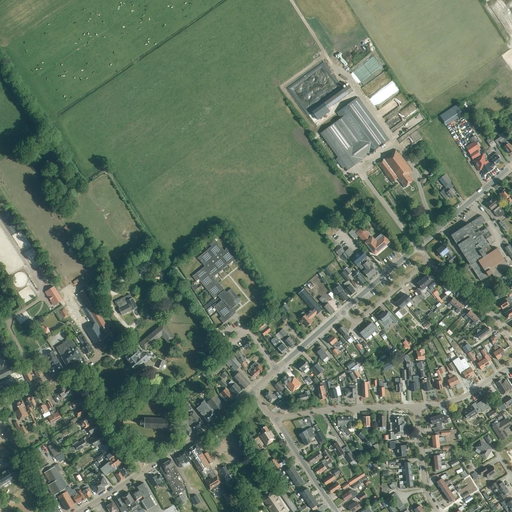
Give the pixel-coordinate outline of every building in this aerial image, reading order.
[(383,98),(394,90),(390,83),(368,98),(373,105),(377,102),(375,100),(377,99),(375,96),(380,93),(383,98)] [(324,103),(330,112),(333,107),(332,106),(345,97),(341,91),(324,103)] [(337,112),(341,118),(320,133),(347,170),(346,171),(363,159),(368,155),(389,140),(358,97),(337,112)] [(402,126),(401,124),(407,121),(405,118),(388,129),(391,133),(402,126)] [(412,143),(408,135),(403,138),(402,136),(397,138),(402,148),(412,143)] [(496,145),(491,137),(486,140),(491,148),(496,145)] [(511,150),(511,147),(511,146),(511,145),(511,143),(510,141),(507,138),(502,143),(504,146),(503,147),(504,148),(505,150),(506,150),(509,154),(511,150)] [(475,141),(472,143),(465,147),(469,153),(469,154),(473,161),(472,161),(479,171),(481,169),(484,174),(492,169),(491,168),(495,165),(492,161),(489,164),(483,154),(481,156),(478,151),(481,150),(475,141)] [(404,187),(413,181),(409,174),(412,171),(396,150),(378,163),(392,182),(397,179),(400,182),(400,181),(404,187)] [(498,155),(496,153),(490,158),(492,161),(495,165),(496,165),(501,160),(497,156),(498,155)] [(426,170),(430,175),(435,170),(432,165),(426,170)] [(349,184),(355,179),(352,175),(346,181),(349,184)] [(439,180),(445,187),(451,182),(444,175),(439,180)] [(450,190),(447,187),(440,193),(445,199),(448,195),(451,198),(455,195),(450,189),(450,190)] [(510,195),(504,189),(499,194),(504,200),(506,199),(509,203),(511,200),(509,197),(510,195)] [(504,212),(500,208),(498,205),(498,204),(493,198),(486,204),(491,210),(492,209),(494,212),(499,217),(504,212)] [(469,223),(451,235),(454,240),(470,265),(480,280),(486,276),(480,267),(481,266),(485,272),(487,276),(491,273),(494,278),(509,268),(496,248),(492,250),(482,236),(483,235),(489,244),(494,240),(488,232),(489,231),(486,228),(480,232),(479,231),(476,227),(485,221),(481,215),(471,222),(469,223)] [(370,221),(375,229),(378,227),(373,219),(370,221)] [(500,229),(505,225),(501,219),(496,223),(500,229)] [(388,231),(389,226),(385,226),(385,223),(381,223),(380,228),(383,228),(382,231),(388,231)] [(363,227),(357,233),(353,229),(348,233),(355,241),(360,236),(375,254),(389,242),(384,236),(381,234),(377,237),(372,230),(369,227),(365,230),(363,227)] [(199,280),(200,281),(214,299),(218,296),(221,300),(213,307),(221,316),(219,318),(223,323),(233,315),(232,314),(235,311),(232,308),(236,305),(234,301),(238,297),(231,288),(226,292),(213,277),(237,257),(228,246),(225,249),(226,249),(224,251),(215,240),(210,244),(212,246),(198,258),(205,266),(192,276),(196,281),(199,280)] [(441,247),(436,251),(439,254),(438,255),(438,256),(439,257),(440,257),(442,257),(447,253),(450,257),(447,260),(450,263),(457,257),(454,254),(453,255),(449,251),(449,250),(444,244),(442,245),(440,246),(441,247)] [(340,246),(335,251),(337,254),(339,257),(344,252),(345,252),(340,246)] [(345,252),(344,252),(349,257),(353,253),(349,248),(345,252)] [(368,262),(367,261),(367,260),(366,259),(366,258),(366,257),(367,257),(361,250),(351,259),(358,268),(359,267),(368,278),(376,271),(371,265),(372,263),(371,263),(369,261),(368,262)] [(42,273),(48,270),(44,264),(39,268),(42,273)] [(328,267),(323,270),(328,277),(333,274),(328,267)] [(344,271),(341,274),(347,282),(350,279),(344,271)] [(365,281),(360,275),(359,275),(357,272),(353,275),(356,279),(354,280),(357,283),(357,282),(360,285),(365,281)] [(429,279),(426,276),(422,280),(431,290),(436,285),(430,279),(429,279)] [(72,285),(82,279),(81,277),(70,283),(72,285)] [(482,284),(485,289),(494,284),(490,278),(482,284)] [(431,290),(422,280),(417,284),(420,287),(419,288),(422,292),(423,291),(424,292),(427,290),(430,293),(430,292),(434,297),(435,299),(436,298),(437,300),(436,300),(438,302),(439,302),(439,303),(436,306),(437,308),(441,304),(443,302),(437,294),(433,290),(432,291),(431,290)] [(350,295),(355,291),(352,287),(350,285),(349,286),(346,282),(344,284),(347,288),(345,290),(350,295)] [(340,285),(332,290),(335,295),(337,294),(338,295),(343,301),(348,297),(343,291),(342,291),(343,290),(340,285)] [(62,300),(54,287),(46,292),(54,305),(62,300)] [(87,288),(79,293),(87,306),(83,308),(87,315),(91,322),(93,325),(85,330),(97,349),(101,346),(103,349),(107,347),(106,344),(113,339),(111,336),(112,335),(96,309),(99,307),(87,288)] [(303,317),(299,319),(302,323),(303,322),(307,326),(313,321),(312,320),(317,315),(322,310),(304,289),(298,294),(311,309),(306,314),(303,311),(300,314),(303,317)] [(403,295),(400,298),(406,304),(409,302),(413,306),(418,302),(414,297),(411,300),(406,294),(404,296),(403,295)] [(322,296),(319,299),(321,302),(325,306),(323,307),(329,314),(334,310),(328,303),(324,299),(322,296)] [(505,298),(499,303),(503,309),(509,305),(510,307),(511,305),(511,302),(508,297),(505,299),(505,298)] [(132,298),(123,303),(121,300),(117,302),(118,305),(120,309),(119,309),(122,315),(137,307),(132,298)] [(398,300),(398,301),(396,303),(401,308),(398,311),(402,316),(407,312),(403,307),(406,304),(400,298),(398,300)] [(455,306),(458,302),(453,298),(449,303),(449,302),(448,304),(447,305),(448,306),(447,308),(448,308),(449,307),(450,307),(452,304),(455,306)] [(463,306),(458,302),(455,306),(458,308),(456,311),(458,313),(463,306)] [(286,312),(289,309),(285,304),(281,308),(286,312)] [(69,316),(64,307),(64,308),(62,305),(54,310),(60,320),(63,318),(64,319),(69,316)] [(470,310),(464,317),(466,319),(469,316),(471,319),(475,315),(470,310)] [(379,317),(381,319),(379,321),(385,328),(393,321),(395,324),(398,322),(393,316),(391,318),(389,316),(389,317),(385,312),(379,317)] [(475,315),(471,319),(474,321),(472,324),(474,326),(480,319),(475,315)] [(277,328),(284,321),(280,318),(273,324),(277,328)] [(422,325),(425,329),(431,325),(427,321),(422,325)] [(264,322),(258,328),(264,336),(271,330),(264,322)] [(378,329),(372,322),(366,328),(371,334),(375,330),(378,333),(380,331),(377,329),(378,329)] [(163,323),(139,343),(142,346),(143,347),(145,350),(162,336),(168,343),(175,338),(163,323)] [(348,332),(343,326),(338,330),(347,341),(347,340),(350,344),(353,341),(347,333),(348,332)] [(487,327),(483,330),(478,329),(477,338),(479,338),(480,339),(490,331),(487,327)] [(371,334),(366,328),(360,333),(365,339),(368,342),(370,340),(367,338),(371,334)] [(282,329),(278,333),(275,335),(279,340),(282,338),(290,347),(295,343),(289,337),(282,329)] [(87,341),(84,336),(82,333),(78,336),(81,342),(82,342),(84,345),(81,347),(83,350),(86,354),(93,350),(88,343),(87,342),(87,341)] [(336,346),(338,347),(340,345),(339,343),(337,340),(333,336),(331,338),(330,337),(328,339),(328,340),(332,345),(334,347),(336,346)] [(493,337),(490,339),(492,342),(493,343),(495,347),(502,357),(506,354),(501,348),(499,349),(497,346),(498,345),(493,337)] [(71,338),(59,345),(56,347),(61,356),(67,366),(72,363),(72,362),(77,359),(78,359),(82,357),(76,347),(71,338)] [(282,343),(279,340),(278,339),(273,344),(276,348),(282,355),(288,349),(282,343)] [(10,363),(11,363),(6,354),(1,357),(0,355),(0,348),(3,347),(0,340),(0,379),(7,376),(8,378),(10,377),(9,375),(16,372),(13,365),(11,365),(10,363)] [(404,345),(403,346),(406,350),(407,348),(409,350),(412,347),(410,346),(412,345),(409,341),(404,345)] [(359,343),(356,345),(363,357),(365,355),(366,355),(364,352),(364,351),(362,349),(359,343)] [(492,347),(489,349),(492,353),(493,353),(498,360),(502,357),(495,347),(493,343),(490,344),(492,347)] [(462,347),(466,353),(472,350),(468,344),(462,347)] [(321,345),(318,348),(319,349),(315,352),(319,357),(321,359),(322,361),(328,356),(325,353),(326,352),(321,345)] [(129,351),(128,351),(125,354),(125,355),(127,357),(126,357),(127,357),(126,359),(128,361),(130,361),(132,363),(131,364),(134,369),(135,368),(136,370),(138,370),(144,365),(143,364),(149,359),(150,358),(151,356),(148,354),(147,353),(146,354),(143,351),(142,351),(139,348),(138,347),(136,349),(131,353),(129,351)] [(424,349),(417,350),(418,360),(425,359),(424,349)] [(50,353),(46,355),(54,367),(49,370),(53,376),(64,370),(60,363),(53,351),(52,351),(50,353)] [(241,364),(244,368),(246,371),(248,370),(247,368),(248,367),(247,366),(248,366),(245,362),(246,361),(240,351),(235,354),(241,364)] [(476,360),(472,355),(470,352),(467,354),(472,362),(476,360)] [(233,372),(236,369),(241,365),(233,356),(225,363),(233,372)] [(479,357),(486,368),(490,365),(485,358),(483,360),(481,356),(479,357)] [(486,368),(479,357),(477,358),(480,362),(477,363),(482,370),(486,368)] [(309,366),(304,360),(297,366),(303,373),(304,372),(305,373),(308,371),(309,370),(308,368),(309,366)] [(263,370),(258,364),(258,365),(255,362),(250,367),(251,368),(248,370),(248,371),(249,373),(250,373),(255,378),(260,373),(261,373),(263,371),(263,370)] [(382,366),(385,372),(393,367),(390,362),(382,366)] [(318,375),(324,370),(317,363),(311,368),(318,375)] [(352,372),(356,379),(360,376),(356,370),(358,368),(357,365),(350,369),(352,372)] [(464,367),(471,377),(475,375),(470,368),(468,369),(466,366),(464,367)] [(463,368),(464,370),(461,371),(467,380),(471,377),(464,367),(463,368)] [(28,382),(30,380),(33,379),(27,369),(22,372),(28,382)] [(352,372),(352,373),(351,373),(350,370),(346,372),(348,375),(352,381),(356,379),(352,372)] [(439,370),(436,371),(435,371),(438,378),(434,379),(434,382),(436,382),(437,390),(442,389),(441,381),(443,380),(439,370)] [(250,383),(247,380),(239,372),(233,377),(244,389),(250,383)] [(452,373),(450,374),(455,385),(460,383),(456,376),(453,377),(452,373)] [(292,380),(287,374),(281,380),(285,385),(286,385),(293,392),(301,385),(295,377),(292,380)] [(308,377),(306,379),(304,381),(308,386),(310,384),(310,385),(312,382),(311,381),(308,377)] [(228,385),(222,379),(221,378),(219,380),(220,381),(219,382),(225,388),(228,385)] [(428,378),(424,378),(420,379),(421,384),(424,384),(424,390),(429,390),(429,382),(428,382),(428,378)] [(503,381),(502,379),(496,383),(500,388),(499,388),(503,395),(511,389),(511,388),(506,379),(503,381)] [(411,380),(411,391),(416,391),(416,388),(420,388),(419,380),(411,380)] [(241,391),(235,384),(234,384),(232,381),(228,384),(231,387),(229,388),(236,395),(237,395),(241,392),(241,391)] [(379,381),(379,383),(379,388),(378,388),(379,392),(380,396),(385,396),(384,391),(385,391),(384,388),(387,388),(386,383),(383,383),(383,381),(379,381)] [(284,393),(282,391),(284,389),(278,382),(275,385),(276,386),(275,387),(280,393),(279,393),(281,395),(284,393)] [(320,386),(317,387),(318,392),(318,396),(319,395),(320,399),(325,398),(325,394),(324,389),(327,389),(326,382),(320,383),(320,386)] [(368,397),(367,389),(370,389),(368,384),(367,384),(367,382),(361,382),(362,397),(368,397)] [(349,389),(345,389),(345,396),(349,396),(349,398),(356,397),(356,388),(355,385),(349,386),(349,389)] [(61,390),(60,390),(61,391),(55,395),(56,397),(54,398),(58,403),(59,402),(60,402),(63,400),(62,399),(63,398),(67,395),(69,397),(72,395),(70,393),(71,392),(68,388),(67,389),(66,387),(65,388),(64,387),(63,387),(61,389),(61,390)] [(233,398),(234,398),(228,392),(225,388),(218,394),(222,398),(223,396),(229,402),(230,401),(230,402),(233,399),(233,398)] [(306,394),(299,396),(301,401),(309,399),(308,396),(311,395),(309,390),(305,391),(306,394)] [(272,395),(269,391),(264,395),(271,404),(277,398),(273,394),(272,395)] [(219,416),(225,411),(225,408),(224,406),(215,395),(207,402),(208,403),(207,404),(204,401),(201,403),(202,404),(196,408),(208,422),(216,416),(219,416)] [(511,400),(509,396),(503,400),(507,406),(511,402),(511,400)] [(29,397),(25,399),(28,405),(27,406),(30,412),(33,411),(31,407),(36,404),(35,402),(33,397),(30,398),(29,397)] [(85,403),(82,397),(71,403),(74,409),(85,403)] [(482,412),(489,407),(487,404),(487,403),(486,402),(484,399),(476,404),(475,403),(471,405),(472,406),(463,412),(467,419),(474,415),(482,410),(482,412)] [(26,408),(22,401),(15,404),(18,410),(15,412),(20,421),(29,416),(25,409),(26,408)] [(44,404),(38,407),(42,415),(49,411),(46,404),(45,405),(44,404)] [(86,405),(74,412),(77,418),(89,411),(86,405)] [(204,424),(200,419),(198,418),(199,417),(193,411),(191,408),(191,407),(190,406),(189,405),(184,408),(187,411),(186,412),(189,415),(185,418),(186,419),(189,423),(187,424),(188,425),(194,432),(204,424)] [(283,405),(274,410),(276,413),(285,409),(283,405)] [(488,414),(491,419),(498,415),(494,410),(488,414)] [(58,412),(51,416),(54,422),(62,418),(58,412)] [(492,427),(501,441),(509,436),(505,430),(511,425),(504,413),(502,414),(505,419),(500,423),(499,422),(492,427)] [(96,423),(91,414),(80,421),(84,429),(96,423)] [(442,414),(436,416),(440,429),(443,428),(440,421),(443,420),(444,424),(448,423),(446,416),(443,417),(442,414)] [(440,429),(436,416),(430,418),(432,424),(436,423),(437,427),(433,428),(434,431),(438,430),(438,431),(440,431),(440,429)] [(346,426),(345,417),(337,418),(338,423),(338,426),(341,426),(342,427),(342,428),(340,429),(342,433),(344,431),(347,435),(351,433),(350,432),(349,431),(347,427),(346,426)] [(353,417),(345,417),(346,426),(347,427),(349,431),(350,432),(353,432),(353,423),(353,417)] [(394,427),(406,427),(406,422),(402,423),(402,417),(394,417),(394,423),(393,423),(394,427)] [(167,418),(166,419),(145,418),(144,421),(140,420),(140,425),(144,425),(144,428),(166,429),(166,430),(167,430),(166,429),(169,427),(170,427),(170,426),(170,422),(171,422),(170,422),(167,419),(167,418)] [(194,432),(188,425),(187,424),(189,423),(186,419),(184,421),(181,424),(184,427),(183,428),(186,431),(185,432),(188,436),(194,432)] [(99,430),(96,423),(87,428),(91,434),(99,430)] [(299,434),(302,439),(315,433),(315,432),(320,430),(317,424),(313,426),(315,430),(313,431),(311,427),(306,430),(299,434)] [(17,429),(20,436),(21,436),(27,433),(25,429),(23,425),(20,427),(17,429)] [(265,426),(261,429),(262,431),(258,433),(266,445),(276,439),(270,431),(269,432),(265,426)] [(406,427),(394,427),(394,432),(389,432),(389,439),(396,439),(396,434),(406,434),(406,427)] [(17,450),(21,447),(10,428),(6,430),(17,450)] [(316,433),(315,433),(302,439),(305,445),(312,442),(310,438),(316,436),(319,442),(325,439),(320,431),(316,433)] [(362,431),(361,432),(358,435),(362,439),(365,443),(370,440),(367,436),(366,435),(362,431)] [(435,432),(435,435),(432,435),(432,442),(446,440),(446,438),(444,438),(444,437),(439,438),(438,435),(441,435),(441,432),(440,431),(435,432)] [(106,440),(102,433),(99,434),(90,439),(95,447),(106,440)] [(79,451),(87,445),(84,440),(75,446),(79,451)] [(101,452),(98,455),(95,457),(97,460),(113,449),(107,440),(99,445),(102,450),(101,451),(101,452)] [(479,455),(486,459),(493,448),(479,440),(475,447),(481,451),(479,455)] [(397,456),(406,456),(405,449),(406,449),(406,445),(398,446),(397,441),(390,442),(391,449),(396,448),(397,456)] [(331,445),(330,446),(330,447),(329,448),(329,449),(330,450),(331,450),(332,450),(333,450),(334,449),(338,456),(344,453),(337,442),(331,445)] [(196,444),(185,451),(189,457),(190,456),(203,477),(208,474),(209,475),(211,474),(215,471),(211,465),(210,466),(209,464),(213,461),(207,452),(203,454),(196,444)] [(42,466),(46,463),(38,449),(34,452),(42,466)] [(118,454),(114,449),(113,449),(106,455),(110,460),(118,454)] [(185,451),(173,458),(177,464),(177,463),(180,468),(183,466),(181,464),(185,462),(186,463),(190,460),(185,451)] [(308,459),(311,463),(312,462),(313,463),(322,457),(318,451),(312,455),(313,456),(308,459)] [(350,452),(345,455),(350,462),(355,459),(350,452)] [(124,462),(118,454),(108,462),(109,462),(100,469),(106,476),(106,475),(115,470),(114,468),(118,466),(119,468),(125,464),(124,462)] [(434,462),(440,461),(440,457),(445,457),(444,454),(440,454),(440,455),(434,456),(434,462)] [(320,467),(315,470),(318,473),(320,472),(320,473),(323,471),(324,472),(327,470),(326,469),(329,467),(327,465),(333,461),(330,455),(325,458),(327,461),(325,462),(326,462),(323,465),(322,464),(319,466),(320,467)] [(277,461),(275,458),(270,462),(275,470),(281,467),(279,464),(278,464),(277,461)] [(162,467),(160,468),(168,482),(167,482),(175,495),(178,494),(179,497),(177,498),(176,498),(181,505),(186,502),(182,495),(181,496),(179,493),(185,490),(178,478),(179,477),(178,476),(180,475),(177,468),(171,459),(161,465),(162,467)] [(450,463),(452,467),(459,463),(457,459),(450,463)] [(54,467),(44,473),(51,484),(47,486),(53,496),(57,494),(58,496),(58,497),(66,510),(75,505),(70,496),(71,496),(70,493),(70,492),(69,490),(68,491),(66,488),(67,487),(58,472),(61,470),(57,464),(53,466),(54,467)] [(119,468),(118,469),(120,471),(115,474),(120,482),(125,479),(123,477),(131,472),(126,464),(125,464),(119,468)] [(227,470),(225,466),(220,468),(223,474),(222,475),(224,479),(225,478),(227,482),(231,479),(229,476),(230,476),(227,470)] [(290,476),(296,471),(293,466),(286,470),(283,472),(284,474),(287,472),(289,475),(290,476)] [(497,472),(492,466),(486,470),(484,467),(478,471),(481,476),(485,473),(488,478),(497,472)] [(205,481),(210,490),(212,488),(214,492),(223,487),(221,484),(221,483),(216,474),(217,474),(215,471),(211,474),(209,475),(211,478),(205,481)] [(290,476),(289,475),(286,477),(288,479),(291,477),(293,480),(293,481),(300,477),(296,471),(290,476)] [(358,475),(348,482),(350,486),(359,479),(365,475),(363,472),(358,475)] [(447,473),(445,474),(441,477),(442,478),(437,482),(440,487),(445,483),(445,482),(443,480),(447,477),(448,476),(447,473)] [(6,474),(0,478),(0,490),(0,491),(4,489),(3,488),(6,486),(6,487),(12,483),(6,474)] [(156,476),(156,475),(150,479),(154,487),(160,483),(159,481),(162,479),(159,474),(156,476)] [(323,480),(326,485),(329,482),(329,483),(332,481),(333,482),(335,481),(334,479),(335,478),(332,475),(329,477),(329,476),(323,480)] [(105,489),(104,486),(107,484),(103,476),(95,481),(96,483),(92,485),(97,493),(101,490),(102,491),(105,489)] [(293,481),(293,480),(290,482),(291,485),(294,483),(297,486),(304,482),(300,477),(293,481)] [(449,480),(445,482),(445,483),(440,487),(443,492),(449,488),(448,488),(446,485),(450,482),(449,480)] [(351,485),(354,489),(361,485),(358,481),(351,485)] [(497,481),(495,483),(488,487),(490,490),(490,489),(492,491),(493,490),(495,493),(506,487),(502,482),(499,484),(497,481)] [(340,486),(337,482),(328,489),(331,493),(335,491),(338,489),(337,488),(340,486)] [(138,490),(132,494),(136,501),(138,503),(141,502),(146,510),(149,509),(157,504),(144,483),(136,487),(138,490)] [(89,488),(88,488),(86,485),(82,488),(84,491),(83,491),(87,498),(88,498),(89,498),(90,497),(90,496),(91,496),(90,495),(92,494),(90,491),(91,490),(89,488)] [(449,488),(443,492),(447,497),(452,493),(451,492),(449,490),(453,487),(452,485),(448,488),(449,488)] [(67,487),(66,488),(68,491),(69,490),(70,492),(70,493),(71,496),(72,495),(73,497),(77,504),(82,501),(83,501),(84,501),(86,500),(86,499),(78,486),(71,490),(69,486),(67,487)] [(506,487),(495,493),(497,496),(496,496),(499,501),(507,496),(505,494),(509,491),(506,487)] [(298,511),(288,497),(282,488),(278,490),(292,511),(298,511)] [(304,498),(311,493),(307,488),(301,492),(297,494),(299,496),(302,494),(304,497),(304,498)] [(270,489),(261,495),(264,500),(263,501),(270,511),(287,511),(275,493),(274,494),(270,489)] [(349,491),(342,496),(345,501),(347,499),(348,500),(358,494),(356,491),(354,493),(352,489),(348,491),(349,491)] [(452,493),(447,497),(450,502),(455,498),(453,495),(457,492),(455,490),(451,492),(452,493)] [(358,496),(361,501),(367,497),(364,492),(358,496)] [(129,493),(122,497),(123,498),(128,506),(124,509),(125,511),(126,511),(136,511),(142,509),(138,503),(136,501),(135,502),(129,493)] [(228,504),(232,501),(227,493),(223,495),(228,504)] [(304,497),(301,499),(299,501),(301,502),(305,499),(307,502),(308,503),(315,499),(311,493),(304,498),(304,497)] [(191,498),(195,505),(201,502),(196,494),(191,498)] [(293,499),(300,511),(304,509),(297,497),(293,499)] [(120,498),(115,501),(117,504),(117,505),(118,507),(119,507),(119,508),(121,511),(123,511),(125,511),(124,509),(128,506),(123,498),(121,499),(120,498)] [(308,503),(307,502),(304,504),(306,507),(309,505),(314,511),(318,509),(316,506),(318,504),(315,499),(308,503)] [(391,504),(388,499),(382,503),(385,508),(391,504)] [(506,510),(511,506),(511,499),(509,501),(507,499),(501,503),(504,508),(504,507),(506,510)] [(360,507),(356,501),(349,507),(352,511),(360,507)] [(118,510),(113,502),(106,507),(109,511),(116,511),(118,510)]
